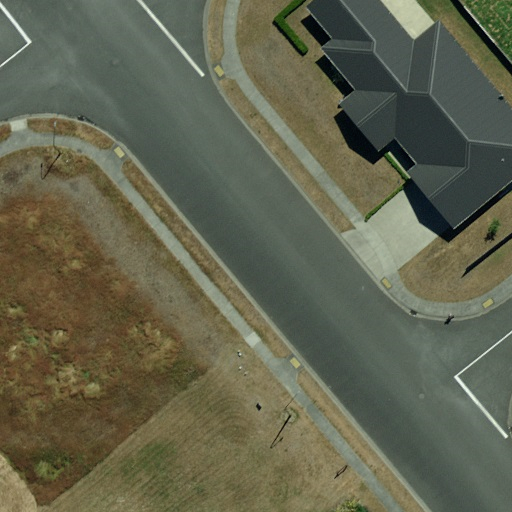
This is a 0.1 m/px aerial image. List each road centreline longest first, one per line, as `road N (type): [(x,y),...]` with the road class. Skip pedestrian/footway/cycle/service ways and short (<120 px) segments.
road 1 (residential): [(74,6),(412,406)]
road 2 (residential): [(412,406),(499,511)]
road 3 (residential): [(511,333),(412,406)]
